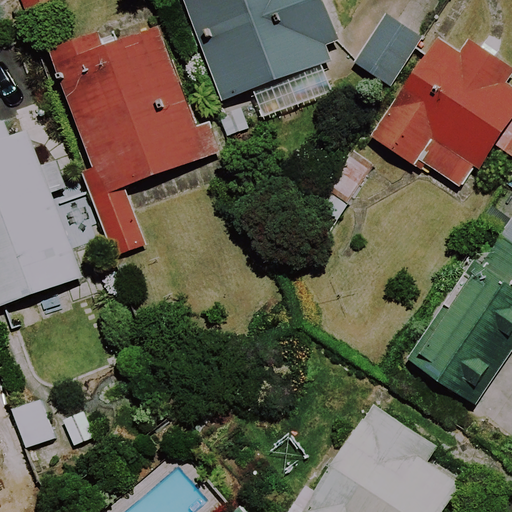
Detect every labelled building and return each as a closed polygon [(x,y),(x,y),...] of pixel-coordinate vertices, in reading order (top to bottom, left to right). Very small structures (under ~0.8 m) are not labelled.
[(55,0),(13,0),(25,28),(61,13),(55,0)] [(182,0),(218,104),(251,93),(263,129),(338,103),(326,67),(339,63),(317,0),(182,0)] [(415,44),(377,19),(348,62),(386,88),(415,44)] [(40,69),(112,263),(152,248),(129,189),(208,159),(158,24),(40,69)] [(502,76),(467,51),(462,58),(438,41),(368,140),(453,200),(511,116),(511,93),(497,82),(502,76)] [(0,310),(81,282),(25,121),(0,130),(0,310)] [(511,216),(501,234),(511,240),(511,216)] [(511,347),(511,240),(501,234),(494,229),(404,372),(470,414),(511,347)] [(57,441),(40,403),(13,416),(30,453),(57,441)] [(431,452),(370,409),(328,468),(296,511),(445,511),(461,490),(422,463),(431,452)]
